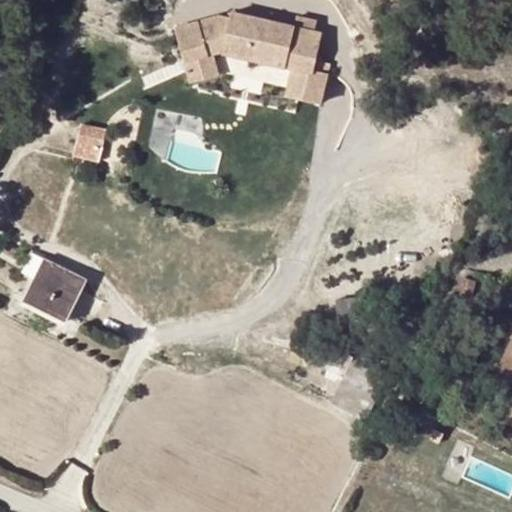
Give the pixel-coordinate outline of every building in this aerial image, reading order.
[(227,5),(179,18),(194,73),(229,63),(289,82),(287,90),(320,100),(332,61),(319,57),(327,30),(319,27),(300,21),(238,2),(236,8),(227,5)] [(322,17),(303,11),(300,21),(319,27),(322,17)] [(76,153),(99,160),(107,132),(83,126),(76,153)] [(68,322),(89,279),(45,258),(24,300),(68,322)] [(474,280),(465,277),(457,299),(467,302),(474,280)] [(341,323),(363,320),(360,298),(338,301),(341,323)] [(500,315),(502,308),(483,301),(480,307),(500,315)] [(511,336),(495,372),(511,380),(511,336)] [(365,364),(361,372),(385,383),(389,376),(365,364)] [(357,369),(339,405),(367,419),(385,383),(361,372),(357,369)]
